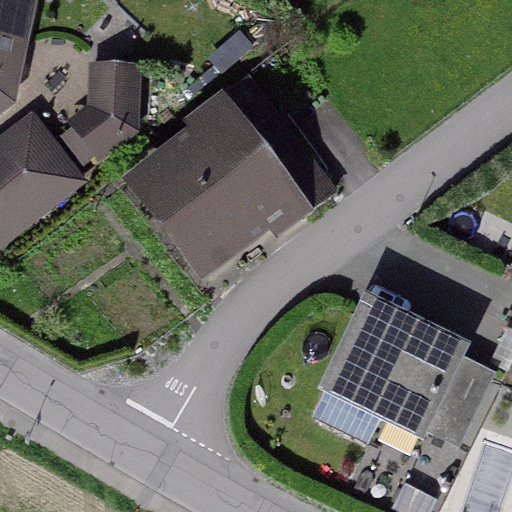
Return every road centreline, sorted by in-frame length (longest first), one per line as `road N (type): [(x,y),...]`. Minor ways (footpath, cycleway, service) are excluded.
road 1 (residential): [(154,460),(225,337),(260,296),(511,106)]
road 2 (residential): [(0,369),(154,460)]
